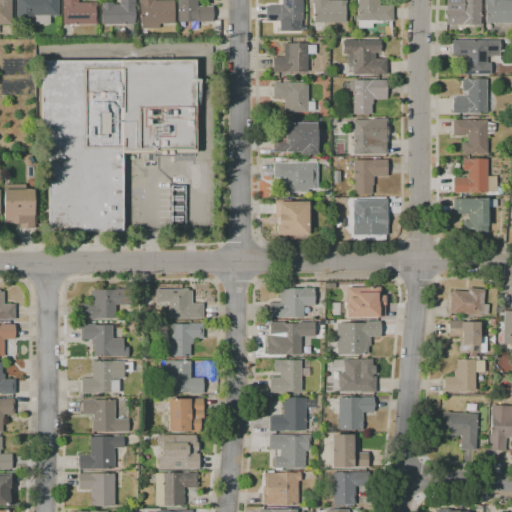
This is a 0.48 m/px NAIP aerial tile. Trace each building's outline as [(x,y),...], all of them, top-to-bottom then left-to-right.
[(0,0),(11,0),(12,24),(0,24),(0,0)] [(34,24),(34,23),(16,24),(16,0),(58,0),(58,16),(50,16),(50,24),(34,24)] [(97,24),(63,24),(63,0),(78,0),(78,3),(97,2),(97,24)] [(135,0),(135,24),(101,24),(101,2),(114,2),(114,5),(120,5),(120,0),(135,0)] [(141,28),(141,24),(140,24),(139,3),(139,0),(154,0),(154,1),(174,1),(174,23),(159,23),(159,28),(141,28)] [(212,22),(195,22),(195,21),(178,22),(177,0),(197,0),(197,6),(212,6),(212,22)] [(300,31),(279,31),(279,21),(266,21),(266,5),(282,5),(282,0),(303,0),(303,21),(300,21),(300,31)] [(325,30),(315,30),(315,23),(313,23),(313,4),(312,4),(312,0),(344,0),(344,23),(325,23),(325,30)] [(372,28),(358,28),(358,21),(357,21),(357,0),(379,0),(379,5),(393,5),(393,21),(382,21),(382,23),(372,23),(372,28)] [(480,0),(480,25),(462,25),(445,25),(445,0),(480,0)] [(511,0),(511,23),(510,23),(485,23),(485,0),(511,0)] [(386,75),(352,75),(352,74),(346,74),(346,54),(342,54),(342,40),(380,40),(380,52),(375,52),(375,59),(386,59),(386,75)] [(490,74),(461,74),(461,63),(467,63),(467,59),(465,59),(465,56),(452,56),(452,40),(497,40),(497,41),(500,41),(500,51),(499,51),(499,57),(486,57),(486,63),(490,63),(490,74)] [(307,72),(272,72),(272,57),(283,57),(283,43),(307,43),(307,45),(315,45),(315,55),(307,55),(307,72)] [(122,230),(49,231),(49,126),(41,126),(41,60),(195,59),(195,152),(121,152),(122,230)] [(469,113),(452,113),(452,98),(466,98),(466,96),(467,96),(467,91),(461,91),(461,79),(469,79),(486,79),(486,113),(469,113)] [(371,114),(352,114),(352,94),(341,94),(341,82),(352,82),(352,80),(386,80),(386,100),(373,100),(373,104),(371,104),(371,114)] [(297,112),(294,113),(294,112),(287,112),(287,111),(283,111),(283,98),(273,98),(272,83),(307,83),(307,102),(314,101),(314,111),(307,111),(307,112),(297,112)] [(352,154),(347,154),(347,146),(352,146),(352,128),(351,127),(351,124),(352,123),(352,120),(369,120),(369,119),(386,119),(386,127),(388,127),(388,135),(387,135),(387,154),(352,154)] [(486,135),(487,154),(462,155),(461,143),(467,143),(467,138),(466,138),(466,136),(452,136),(452,120),(486,120),(487,122),(495,124),(494,132),(486,135)] [(273,153),(273,137),(282,137),(282,123),(316,123),(317,155),(300,155),(300,153),(273,153)] [(471,196),(460,196),(460,193),(453,193),(453,177),(466,177),(466,174),(467,174),(467,170),(462,170),(462,158),(469,158),(469,159),(487,159),(487,176),(496,176),(496,191),(497,191),(497,188),(502,188),(502,195),(486,195),(486,193),(471,193),(471,196)] [(372,194),(353,194),(353,160),(387,160),(387,176),(373,177),(373,185),(372,185),(372,194)] [(308,192),(284,192),(284,178),(273,178),(273,163),(296,163),(317,163),(317,189),(308,189),(308,192)] [(35,228),(19,228),(19,224),(2,224),(2,184),(25,184),(25,189),(35,189),(35,228)] [(344,229),(344,218),(352,218),(353,199),(374,199),(374,197),(385,197),(385,199),(387,199),(387,215),(376,214),(376,228),(372,228),(372,229),(353,229),(344,229)] [(487,233),(462,233),(462,221),(468,221),(468,217),(466,217),(466,214),(458,214),(452,214),(452,198),(487,198),(487,200),(496,200),(496,207),(487,207),(487,233)] [(286,236),(278,236),(275,232),(275,226),(277,224),(277,217),(274,217),(274,199),(278,199),(278,202),(308,202),(308,236),(286,236)] [(355,240),(354,232),(362,231),(362,240),(355,240)] [(379,317),(345,317),(345,305),(347,305),(347,287),(380,287),(380,295),(385,295),(385,305),(384,305),(384,317),(379,317)] [(285,317),(269,318),(269,303),(279,303),(279,289),(303,289),(303,288),(314,288),(314,306),(303,306),(303,317),(285,317)] [(482,316),(450,313),(450,312),(448,312),(450,297),(451,297),(452,290),(467,292),(468,288),(484,289),(483,304),(489,305),(488,315),(482,314),(482,316)] [(81,319),(81,304),(92,303),(91,290),(114,290),(114,289),(130,289),(130,304),(115,305),(115,318),(96,318),(96,319),(81,319)] [(203,318),(168,318),(168,302),(155,302),(155,289),(191,289),(191,303),(202,303),(203,318)] [(14,319),(0,319),(0,291),(3,291),(3,304),(14,304),(14,319)] [(511,344),(502,344),(503,312),(511,312),(511,344)] [(470,356),(470,353),(459,353),(458,336),(449,336),(449,321),(461,320),(461,322),(479,322),(479,337),(486,337),(486,352),(480,352),(480,353),(478,353),(478,356),(470,356)] [(359,355),(336,355),(336,323),(365,323),(365,321),(380,321),(380,337),(370,337),(370,346),(367,346),(367,354),(359,354),(359,355)] [(300,354),(266,354),(266,341),(269,341),(269,322),(284,322),(284,323),(297,323),(297,322),(314,322),(314,336),(300,337),(300,354)] [(190,356),(166,356),(166,344),(171,344),(171,324),(188,324),(188,323),(203,323),(203,339),(192,339),(192,344),(190,344),(190,356)] [(4,356),(0,356),(0,324),(14,324),(14,339),(4,339),(4,356)] [(111,357),(111,356),(94,356),(94,345),(91,345),(91,339),(80,340),(80,324),(95,324),(95,325),(112,325),(112,339),(123,338),(123,347),(128,347),(128,356),(111,357)] [(457,392),(443,392),(443,377),(453,377),(453,371),(456,371),(456,359),(466,359),(466,356),(474,356),(474,359),(475,359),(475,356),(478,356),(478,361),(485,361),(485,372),(475,372),(475,391),(457,391),(457,392)] [(375,392),(360,393),(360,391),(339,391),(339,373),(344,373),(344,367),(332,367),(332,360),(371,359),(372,366),(375,366),(375,374),(372,374),(372,377),(375,377),(375,392)] [(203,394),(188,394),(188,392),(171,392),(171,386),(165,386),(165,377),(159,377),(159,360),(172,360),(172,361),(190,361),(190,373),(192,373),(192,378),(203,378),(203,394)] [(269,393),(269,377),(280,377),(280,372),(273,372),(274,360),(301,360),(300,392),(284,392),(284,393),(269,393)] [(95,393),(81,393),(81,378),(92,378),(91,361),(123,361),(123,362),(132,362),(132,372),(124,372),(124,378),(112,378),(112,380),(118,380),(118,393),(95,393)] [(15,394),(0,394),(0,362),(1,362),(1,374),(4,374),(4,379),(15,379),(15,394)] [(316,407),(306,407),(306,399),(316,400),(316,396),(321,396),(321,406),(316,406),(316,407)] [(362,431),(338,431),(338,397),(373,397),(373,412),(362,412),(362,431)] [(284,431),(269,431),(269,416),(283,416),(283,406),(281,406),(281,398),(305,398),(305,430),(284,430),(284,431)] [(2,433),(0,433),(0,399),(14,399),(14,415),(3,415),(3,419),(2,419),(2,433)] [(128,432),(114,432),(91,432),(91,419),(92,419),(92,415),(81,415),(81,399),(93,399),(93,400),(114,399),(114,419),(128,419),(128,432)] [(190,431),(168,432),(167,399),(203,399),(204,429),(199,430),(199,431),(190,431)] [(504,451),(488,450),(489,434),(490,434),(491,405),(511,406),(511,410),(511,416),(511,436),(508,436),(508,438),(505,438),(504,451)] [(475,450),(460,449),(460,436),(450,435),(450,436),(441,436),(442,412),(477,414),(475,450)] [(367,467),(352,468),(352,467),(331,467),(331,435),(352,434),(352,435),(355,435),(355,444),(354,444),(354,452),(367,452),(367,467)] [(199,469),(157,469),(157,457),(161,457),(161,447),(156,447),(156,443),(155,443),(155,439),(156,439),(156,435),(195,435),(195,438),(196,438),(196,443),(197,443),(197,451),(196,451),(196,454),(199,454),(199,469)] [(305,468),(273,468),(273,456),(276,456),(276,450),(268,450),(268,435),(291,435),(291,436),(295,436),(295,435),(309,435),(309,451),(305,451),(305,468)] [(11,469),(0,469),(0,436),(1,437),(1,450),(0,450),(0,454),(11,454),(11,469)] [(79,470),(78,455),(89,455),(89,437),(113,437),(113,436),(123,436),(123,448),(114,448),(114,468),(92,469),(79,470)] [(354,505),(332,505),(333,471),(355,471),(368,471),(368,486),(355,486),(354,505)] [(182,508),(177,508),(177,506),(163,506),(155,506),(155,504),(155,473),(182,473),(197,472),(198,487),(183,487),(183,497),(184,497),(184,503),(183,503),(183,505),(182,505),(182,508)] [(90,506),(90,488),(79,489),(78,474),(89,473),(89,474),(114,473),(114,475),(120,474),(120,486),(114,486),(114,505),(90,506)] [(275,505),(262,506),(262,492),(263,492),(263,486),(264,486),(264,481),(263,481),(263,474),(264,474),(264,473),(297,473),(298,504),(275,504),(275,505)] [(0,506),(0,474),(11,474),(11,492),(13,492),(13,504),(9,504),(9,506),(0,506)]
